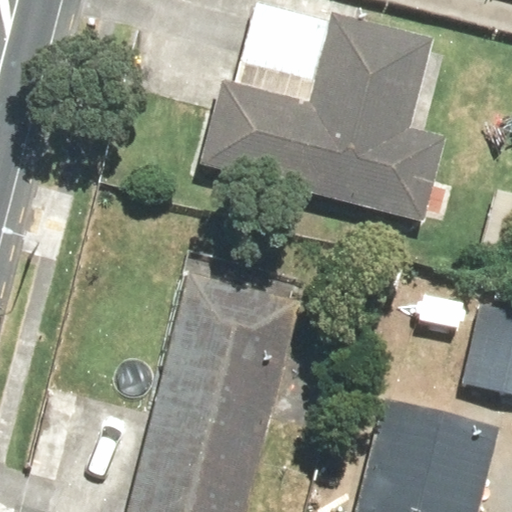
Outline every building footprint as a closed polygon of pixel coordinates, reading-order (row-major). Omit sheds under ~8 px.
[(215,85),(192,172),(418,231),(441,144),(405,134),(428,47),(328,21),(305,108),(215,85)] [(511,196),(502,194),(484,259),(511,266),(511,196)] [(242,511),(292,307),(174,278),(117,511),(242,511)] [(511,332),(476,326),(464,392),(511,400),(511,332)] [(471,511),(491,442),(376,410),(347,511),(471,511)]
